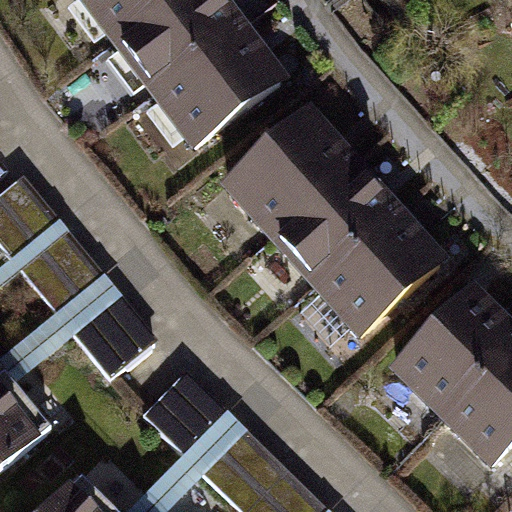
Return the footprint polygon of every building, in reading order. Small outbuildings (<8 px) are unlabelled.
[(90,0),(125,51),(201,0),(90,0)] [(201,0),(125,51),(167,108),(260,40),(232,0),(201,0)] [(260,40),(167,108),(211,163),(301,93),(260,40)] [(271,239),(358,166),(314,115),(228,188),(271,239)] [(271,239),(317,293),(404,220),(358,166),(271,239)] [(0,245),(14,262),(61,223),(25,180),(0,200),(0,245)] [(404,220),(317,293),(364,347),(451,272),(404,220)] [(58,316),(105,278),(70,236),(23,274),(58,316)] [(511,327),(481,297),(404,378),(451,423),(511,359),(511,327)] [(161,345),(124,301),(78,339),(115,384),(161,345)] [(511,359),(451,423),(496,466),(511,449),(511,359)] [(189,376),(145,418),(184,457),(227,415),(189,376)] [(0,481),(45,443),(0,391),(0,481)] [(206,478),(241,511),(253,511),(290,475),(248,435),(206,478)] [(328,511),(290,475),(253,511),(328,511)] [(117,511),(91,487),(67,511),(117,511)]
